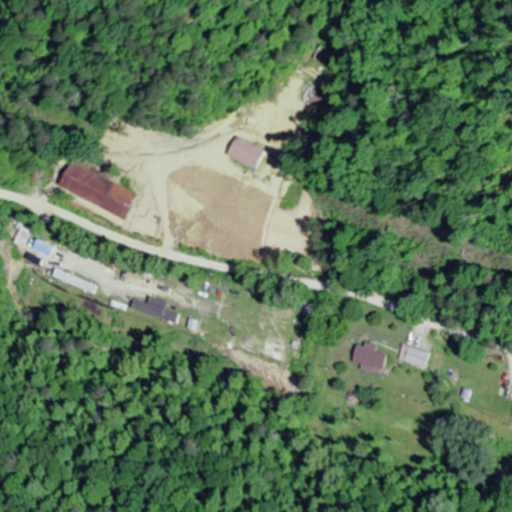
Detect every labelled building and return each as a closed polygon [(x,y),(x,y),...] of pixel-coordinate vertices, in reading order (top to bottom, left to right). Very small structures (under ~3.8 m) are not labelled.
[(315,59),(332,69),(341,54),(324,45),(315,59)] [(324,78),(298,68),(287,94),(313,104),(324,78)] [(227,158),(256,171),(266,150),(236,137),(227,158)] [(68,164),(57,192),(150,230),(162,203),(68,164)] [(357,347),(351,363),(381,373),(386,357),(375,353),(376,348),(364,344),(363,349),(357,347)] [(398,361),(424,370),(429,355),(403,346),(398,361)]
